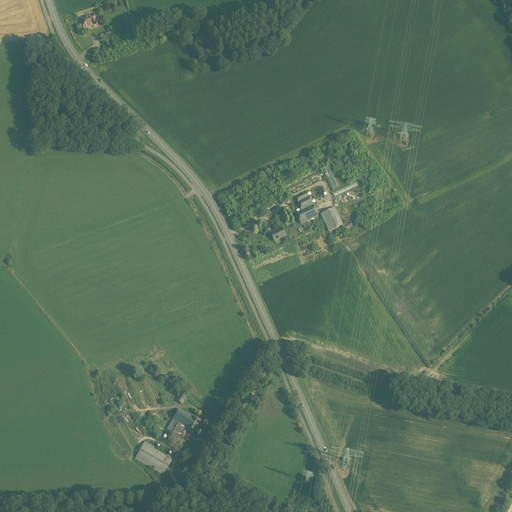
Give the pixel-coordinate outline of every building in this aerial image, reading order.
[(84,28),(97,24),(94,14),(80,18),(84,28)] [(330,189),(336,187),(327,166),(321,169),(330,189)] [(331,192),(333,196),(357,186),(355,182),(331,192)] [(301,224),(318,216),(307,192),(295,198),(301,210),(295,213),(301,224)] [(329,233),(343,226),(334,208),(320,215),(329,233)] [(346,231),(353,227),(350,222),(343,227),(346,231)] [(274,241),(285,236),(282,228),(270,233),(274,241)] [(182,404),(187,396),(180,392),(175,400),(182,404)] [(194,418),(179,409),(173,420),(178,423),(167,441),(179,448),(185,438),(183,436),(187,429),(194,433),(201,421),(194,418)] [(150,417),(157,420),(159,413),(153,411),(150,417)] [(164,476),(174,458),(145,442),(135,460),(164,476)] [(181,474),(186,477),(190,468),(185,466),(181,474)]
